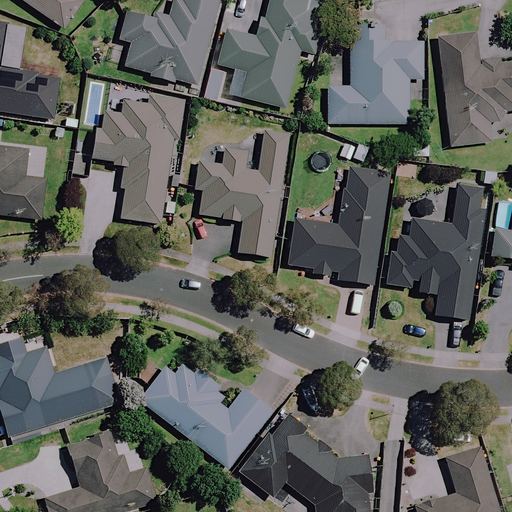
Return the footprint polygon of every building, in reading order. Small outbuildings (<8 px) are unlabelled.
[(19,0),(63,30),(83,2),(79,0),(19,0)] [(120,45),(131,48),(125,70),(150,77),(149,81),(173,87),(174,83),(198,89),(220,0),(182,0),(182,3),(171,0),(170,0),(165,18),(129,9),(120,45)] [(297,0),(269,0),(259,41),(227,33),(218,67),(247,74),(240,100),(284,111),(299,54),(312,58),(319,31),(314,29),(320,6),(298,1),(297,0)] [(25,32),(0,27),(0,114),(52,124),(59,81),(18,74),(25,32)] [(385,44),(385,32),(352,32),(352,88),(328,88),(328,126),(409,126),(410,80),(424,81),(424,45),(385,44)] [(511,63),(479,67),(476,38),(439,42),(450,148),(500,143),(498,123),(505,122),(504,113),(511,111),(511,63)] [(94,161),(112,164),(111,168),(124,170),(121,193),(125,194),(121,221),(161,227),(174,140),(181,141),(187,105),(148,99),(146,107),(124,104),(122,118),(105,115),(101,136),(98,135),(94,161)] [(290,137),(264,132),(260,158),(224,152),(222,168),(201,164),(196,191),(203,192),(199,217),(243,224),(238,255),(270,260),(290,137)] [(429,143),(412,143),(412,159),(429,159),(429,143)] [(0,217),(45,223),(50,182),(26,179),(29,153),(0,149),(0,217)] [(312,276),(331,279),(332,274),(338,275),(338,281),(337,282),(374,287),(389,177),(349,171),(344,208),(340,208),(337,229),(295,223),(288,268),(313,271),(312,276)] [(489,192),(458,186),(450,228),(413,222),(409,243),(394,240),(385,287),(438,297),(434,317),(466,323),(489,192)] [(511,232),(511,234),(496,232),(492,259),(511,261),(511,232)] [(26,357),(22,342),(0,348),(0,414),(9,443),(119,409),(105,362),(54,377),(47,351),(26,357)] [(236,401),(190,365),(176,384),(162,373),(139,403),(229,471),(274,412),(245,390),(236,401)] [(336,461),(287,420),(241,475),(271,499),(284,483),(315,508),(315,511),(370,511),(369,495),(373,495),(371,459),(336,461)] [(124,478),(111,435),(69,448),(82,490),(45,501),(48,511),(128,511),(154,504),(144,472),(124,478)] [(415,507),(416,511),(498,511),(482,451),(447,461),(457,496),(415,507)]
